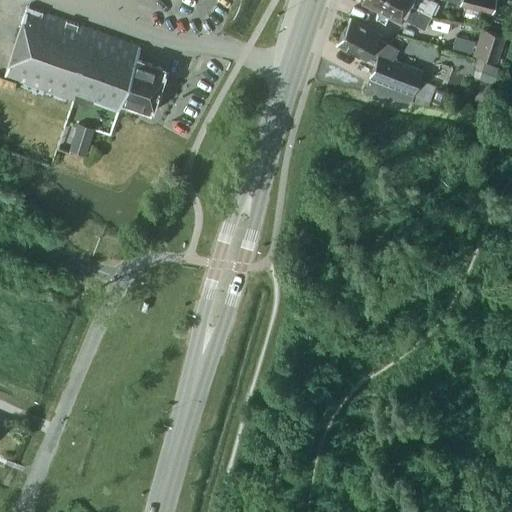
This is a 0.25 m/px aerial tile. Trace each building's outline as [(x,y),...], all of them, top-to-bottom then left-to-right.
[(424,30),(431,16),(398,0),(364,0),(363,2),(402,22),(403,19),(424,30)] [(398,0),(431,16),(438,3),(431,0),(398,0)] [(461,0),(460,5),(491,13),(494,0),(461,0)] [(121,103),(151,113),(166,70),(137,60),(141,47),(27,9),(4,77),(92,107),(94,100),(119,109),(121,103)] [(370,77),(415,94),(423,72),(393,60),(398,50),(389,45),(379,39),(381,35),(351,19),(337,44),(367,60),(369,57),(376,60),(370,77)] [(507,36),(482,28),(473,54),(498,63),(507,36)] [(499,67),(484,62),(479,79),(480,80),(473,102),(486,106),(499,67)] [(0,86),(12,91),(16,82),(0,76),(0,86)] [(446,106),(450,94),(436,88),(432,100),(446,106)] [(94,129),(78,124),(70,150),(86,155),(94,129)]
